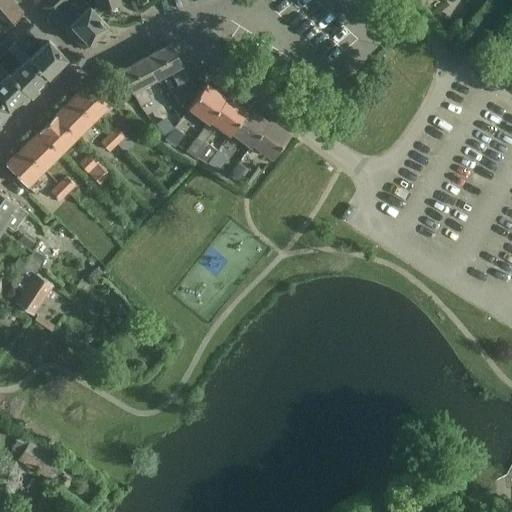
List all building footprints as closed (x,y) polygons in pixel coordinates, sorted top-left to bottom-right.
[(0,0),(0,27),(3,31),(22,13),(10,0),(0,0)] [(107,25),(83,0),(49,0),(43,6),(83,49),(107,25)] [(95,0),(99,9),(120,2),(118,0),(95,0)] [(35,26),(32,24),(31,24),(25,18),(7,36),(13,43),(15,45),(35,26)] [(0,56),(13,43),(7,36),(0,42),(0,56)] [(66,58),(47,38),(27,57),(45,75),(51,81),(62,70),(58,66),(66,58)] [(170,43),(145,56),(156,78),(169,70),(177,85),(188,79),(180,64),(181,64),(170,43)] [(27,57),(26,56),(8,74),(30,95),(32,97),(41,88),(36,83),(45,75),(27,57)] [(156,78),(145,56),(119,70),(131,91),(132,90),(139,105),(150,99),(143,84),(156,78)] [(8,74),(7,73),(0,79),(0,101),(8,110),(17,101),(20,105),(30,95),(8,74)] [(71,98),(92,119),(109,103),(88,81),(71,98)] [(207,121),(209,119),(225,97),(206,83),(188,107),(207,121)] [(209,120),(203,128),(212,134),(218,126),(229,134),(230,132),(231,132),(246,109),(227,95),(225,97),(209,119),(209,120)] [(55,114),(76,136),(92,119),(71,98),(55,114)] [(0,101),(0,127),(4,123),(0,119),(9,110),(8,110),(0,101)] [(230,132),(239,138),(250,146),(251,144),(267,121),(248,107),(246,109),(231,132),(230,132)] [(59,152),(76,136),(55,114),(38,130),(59,152)] [(156,123),(163,134),(170,129),(163,119),(156,123)] [(267,121),(251,144),(270,159),(289,134),(269,119),(267,121)] [(88,131),(93,137),(102,129),(96,123),(88,131)] [(185,133),(174,125),(163,139),(174,147),(185,133)] [(107,134),(124,152),(133,143),(115,126),(108,133),(107,134)] [(43,168),(59,152),(38,130),(22,147),(43,168)] [(124,152),(107,134),(99,142),(117,160),(124,152)] [(205,145),(195,138),(185,151),(195,159),(196,158),(206,164),(206,163),(208,161),(216,150),(216,149),(207,142),(205,145)] [(26,185),(43,168),(22,147),(5,164),(26,185)] [(207,164),(208,164),(217,171),(218,170),(227,157),(218,151),(217,150),(216,149),(216,150),(208,161),(206,163),(207,164)] [(97,164),(87,154),(78,164),(88,173),(97,164)] [(238,162),(228,176),(238,183),(248,169),(238,162)] [(58,184),(67,193),(75,185),(66,176),(58,184)] [(59,201),(67,193),(58,184),(50,192),(59,201)] [(0,191),(0,227),(1,229),(4,225),(12,231),(26,210),(0,191)] [(43,263),(31,255),(26,262),(26,261),(11,284),(22,292),(21,292),(23,294),(15,305),(31,316),(51,287),(34,275),(43,263)] [(97,266),(88,275),(93,280),(102,272),(97,266)] [(21,293),(11,287),(5,297),(14,303),(19,296),(21,293)] [(65,462),(20,436),(11,451),(21,457),(19,462),(54,482),(65,462)]
